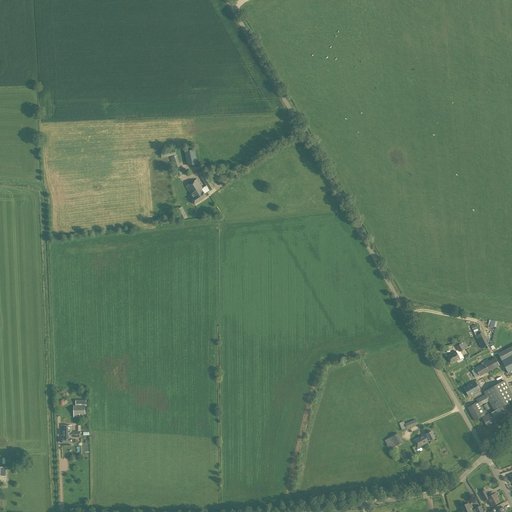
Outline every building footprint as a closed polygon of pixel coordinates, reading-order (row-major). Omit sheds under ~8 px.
[(187,166),(197,164),(194,149),(184,151),(187,166)] [(161,158),(176,155),(175,150),(160,153),(161,158)] [(174,176),(182,174),(177,156),(170,158),(175,173),(173,173),(174,176)] [(197,179),(185,186),(191,194),(189,195),(192,199),(191,200),(194,204),(206,197),(204,194),(214,188),(203,171),(199,174),(206,186),(203,188),(197,179)] [(182,221),(186,218),(181,208),(176,210),(182,221)] [(482,332),(475,336),(482,349),(489,345),(482,332)] [(459,352),(464,349),(461,343),(456,347),(459,352)] [(508,374),(511,371),(511,345),(498,353),(508,374)] [(454,363),(460,359),(455,351),(452,353),(452,354),(447,357),(451,363),(453,362),(454,363)] [(480,376),(499,366),(495,357),(475,368),(480,376)] [(502,407),(511,401),(511,393),(504,380),(483,392),(485,395),(476,400),(477,402),(467,408),(474,421),(485,415),(482,409),(483,409),(482,406),(481,407),(480,406),(489,402),(494,411),(491,412),(482,417),(488,428),(499,422),(497,418),(506,413),(504,411),(502,407)] [(468,396),(480,390),(478,387),(480,386),(477,381),(463,388),(468,396)] [(85,415),(85,405),(76,405),(73,406),(74,415),(85,415)] [(417,424),(415,419),(404,424),(406,429),(417,424)] [(72,431),(72,426),(61,426),(62,443),(72,443),(72,437),(81,437),(81,426),(78,426),(78,431),(72,431)] [(424,436),(427,442),(429,440),(430,441),(435,438),(431,431),(426,434),(426,435),(424,436)] [(427,442),(424,436),(423,435),(413,440),(417,448),(427,443),(427,442)] [(390,437),(384,441),(390,450),(395,446),(390,437)] [(488,500),(492,506),(499,502),(497,498),(496,496),(497,496),(495,493),(489,496),(485,490),(480,493),(485,502),(488,500)] [(482,511),(480,506),(475,509),(471,511),(470,508),(472,508),(471,504),(469,505),(468,503),(460,507),(462,511),(458,511),(482,511)]
